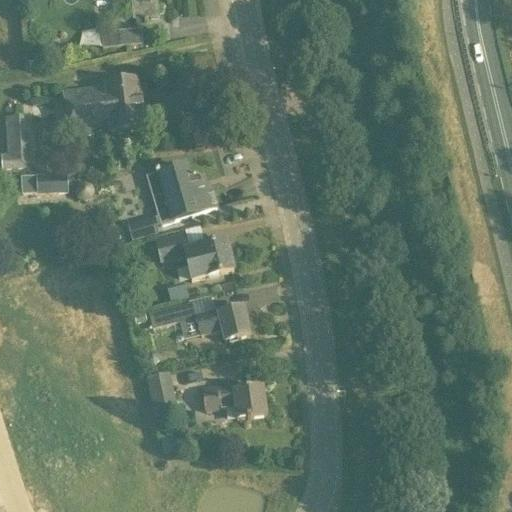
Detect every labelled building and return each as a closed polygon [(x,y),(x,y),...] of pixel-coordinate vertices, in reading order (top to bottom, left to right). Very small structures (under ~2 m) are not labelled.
[(157,21),(155,0),(112,0),(113,3),(131,2),(133,23),(157,21)] [(80,32),(80,48),(99,49),(100,33),(80,32)] [(102,51),(143,48),(142,32),(101,35),(102,51)] [(110,137),(143,132),(137,84),(103,88),(104,89),(63,94),(69,141),(110,136),(110,137)] [(0,89),(0,114),(25,113),(24,94),(23,89),(0,89)] [(1,173),(27,172),(24,119),(4,120),(6,156),(0,156),(1,173)] [(157,177),(146,180),(160,229),(172,226),(216,212),(209,190),(205,192),(203,192),(201,185),(201,184),(200,183),(200,182),(199,182),(198,181),(197,180),(196,180),(195,180),(194,180),(193,180),(192,180),(188,181),(184,169),(169,173),(157,177)] [(67,177),(51,178),(52,198),(68,197),(67,177)] [(74,191),(74,194),(74,197),(76,200),(78,202),(81,204),(84,204),(87,204),(90,202),(92,200),(93,197),(94,194),(93,191),(92,188),(89,186),(86,185),(83,184),(80,185),(78,186),(76,189),(74,191)] [(233,275),(225,244),(220,245),(219,240),(186,248),(183,237),(154,244),(160,268),(185,262),(187,270),(190,286),(233,275)] [(78,263),(39,272),(44,296),(83,287),(78,263)] [(235,293),(233,285),(221,288),(223,295),(235,293)] [(7,302),(0,303),(0,317),(2,327),(12,325),(15,339),(14,339),(14,341),(46,334),(45,326),(39,327),(38,319),(41,318),(34,286),(5,293),(7,302)] [(98,297),(51,308),(56,331),(103,321),(98,297)] [(194,322),(199,341),(221,336),(224,346),(249,339),(242,311),(217,318),(197,323),(193,307),(148,318),(152,333),(194,322)] [(42,357),(9,365),(17,400),(68,388),(60,357),(78,353),(73,334),(38,342),(42,357)] [(159,363),(157,356),(150,355),(146,360),(148,366),(154,368),(159,363)] [(152,415),(176,409),(169,377),(145,382),(152,415)] [(204,415),(234,411),(236,424),(266,420),(262,390),(248,392),(247,387),(201,394),(204,415)] [(43,436),(29,439),(36,468),(80,458),(76,441),(90,438),(83,411),(46,419),(48,428),(42,430),(43,436)] [(176,439),(160,442),(163,456),(179,453),(176,439)]
